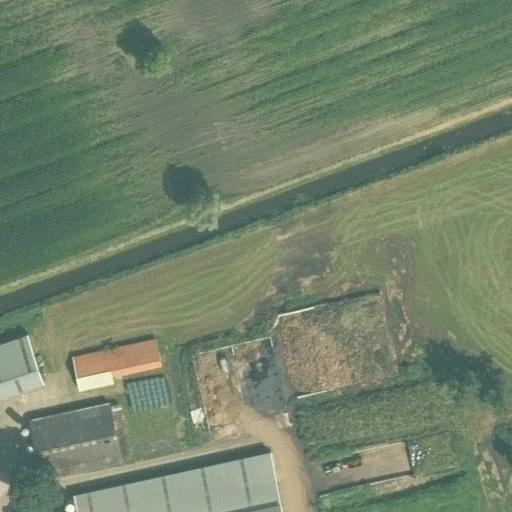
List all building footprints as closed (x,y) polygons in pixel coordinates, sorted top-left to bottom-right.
[(0,394),(43,380),(28,334),(0,342),(0,394)] [(160,363),(155,340),(72,358),(79,389),(114,381),(112,373),(160,363)] [(197,370),(235,423),(284,388),(271,370),(265,374),(252,356),(240,364),(228,348),(197,370)] [(43,478),(121,460),(109,404),(30,421),(43,478)] [(283,511),(270,450),(73,494),(77,511),(283,511)] [(339,455),(341,476),(345,475),(346,488),(378,486),(375,452),(339,455)] [(335,509),(336,511),(392,511),(415,508),(413,495),(335,509)]
